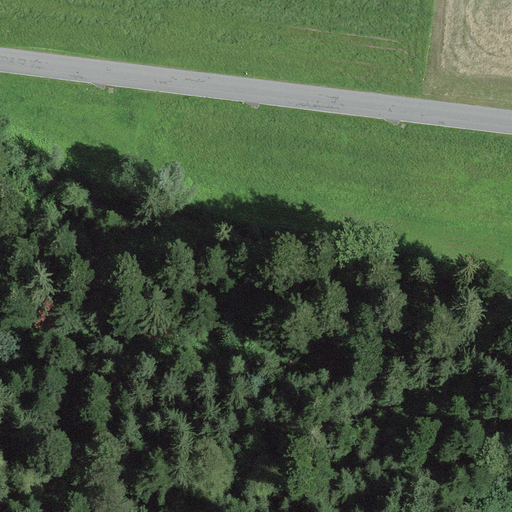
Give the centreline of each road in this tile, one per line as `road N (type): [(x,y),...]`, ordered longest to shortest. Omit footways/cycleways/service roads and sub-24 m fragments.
road 1 (tertiary): [(511,122),(0,60)]
road 2 (track): [(511,399),(326,384),(306,392)]
